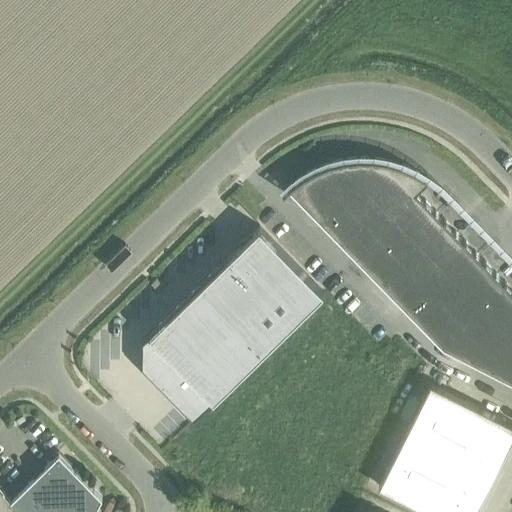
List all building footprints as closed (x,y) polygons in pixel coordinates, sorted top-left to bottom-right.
[(292,182),(288,187),(289,188),(290,187),(442,343),(511,378),(511,289),(415,190),(428,178),(427,177),(419,171),(410,167),(401,163),(392,160),(382,158),(373,157),(363,157),(354,157),(344,158),(335,160),(326,163),(317,167),(308,171),(300,177),(292,182)] [(142,340),(142,365),(193,418),(323,291),(259,226),(142,340)] [(511,422),(430,381),(404,433),(492,477),(511,437),(511,422)] [(404,433),(378,485),(432,511),(474,511),(492,477),(404,433)] [(16,505),(9,511),(93,511),(102,496),(58,452),(10,499),(16,505)] [(0,511),(9,511),(16,505),(10,499),(0,487),(0,511)]
